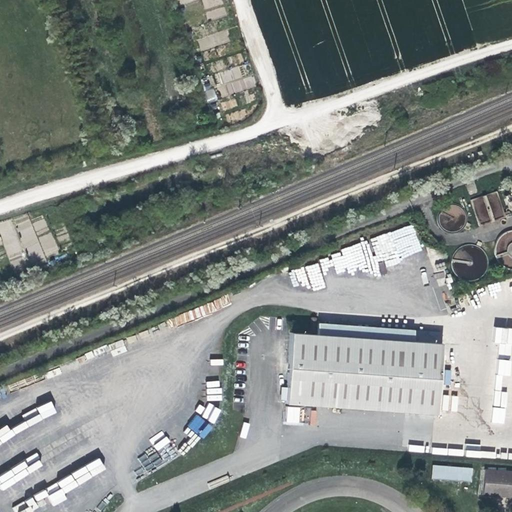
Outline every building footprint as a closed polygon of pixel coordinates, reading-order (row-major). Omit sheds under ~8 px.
[(215,89),(206,90),(207,101),(216,100),(215,89)] [(499,192),(472,198),(477,224),(504,218),(499,192)] [(449,212),(439,213),(440,229),(463,229),(462,207),(449,207),(449,212)] [(5,222),(6,229),(2,230),(5,255),(18,254),(14,221),(5,222)] [(385,265),(422,253),(414,226),(329,251),(331,257),(319,260),(322,271),(334,267),(338,280),(385,266),(385,265)] [(498,257),(504,256),(507,268),(511,266),(511,231),(493,237),(498,257)] [(478,268),(482,267),(481,249),(453,251),(454,277),(478,276),(478,268)] [(290,270),(294,291),(324,285),(319,264),(290,270)] [(318,322),(317,334),(412,341),(413,330),(318,322)] [(511,344),(511,343),(511,327),(494,327),(494,343),(498,343),(498,355),(511,355),(511,344)] [(413,330),(412,341),(439,344),(440,332),(413,330)] [(439,344),(412,341),(291,332),(286,386),(285,400),(285,402),(435,414),(441,344),(439,344)] [(510,376),(511,360),(496,359),(492,423),(504,424),(506,392),(501,391),(502,375),(510,376)] [(278,399),(285,400),(286,386),(279,386),(278,399)] [(449,410),(449,405),(456,406),(456,396),(442,395),(441,409),(449,410)] [(19,430),(57,413),(52,401),(21,415),(25,423),(10,430),(7,426),(0,429),(0,443),(4,440),(9,438),(19,430)] [(315,423),(316,408),(286,408),(285,423),(315,423)] [(156,452),(141,459),(145,469),(161,463),(156,452)] [(61,489),(48,495),(52,505),(67,499),(63,491),(106,472),(101,460),(57,479),(61,489)] [(471,468),(432,465),(430,478),(469,482),(471,468)] [(511,471),(484,469),(482,494),(511,496),(511,471)]
